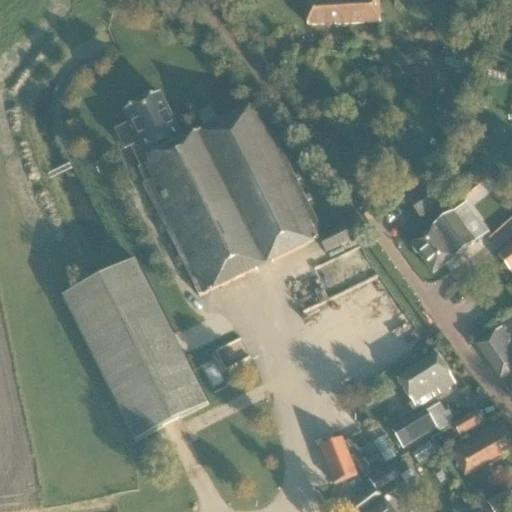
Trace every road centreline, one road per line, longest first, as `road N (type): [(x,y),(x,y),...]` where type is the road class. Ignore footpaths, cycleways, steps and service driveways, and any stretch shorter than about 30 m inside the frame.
road 1 (residential): [(425,299),(262,81)]
road 2 (residential): [(511,421),(425,299)]
